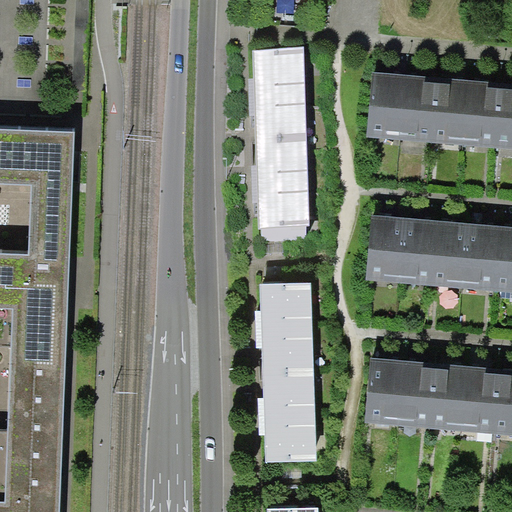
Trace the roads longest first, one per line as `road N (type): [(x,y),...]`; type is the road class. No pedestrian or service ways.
road 1 (primary): [(180,0),(168,511)]
road 2 (primary): [(210,511),(208,0)]
road 3 (residential): [(511,52),(355,38)]
